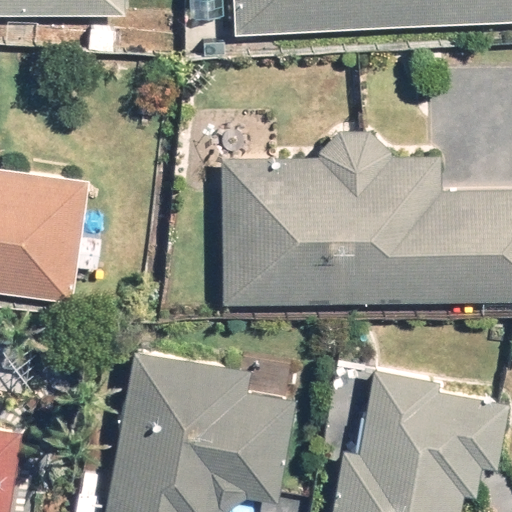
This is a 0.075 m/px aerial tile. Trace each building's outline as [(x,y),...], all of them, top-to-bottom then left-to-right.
[(511,9),(511,0),(239,0),(239,14),(511,9)] [(230,146),(228,293),(511,290),(511,176),(448,177),(448,146),(395,147),(395,144),(394,141),(393,138),(391,136),(390,133),(388,131),(386,129),(384,127),(382,125),(380,123),(377,122),(375,121),(372,119),(369,119),(367,118),(364,117),(361,117),(358,117),(355,117),(352,118),(349,118),(347,119),(344,120),(342,122),(339,123),(337,125),(334,126),(332,128),(330,130),(329,133),(327,135),(326,138),(325,140),(324,143),(323,146),(230,146)] [(0,278),(73,289),(89,166),(0,154),(0,278)] [(227,511),(230,500),(248,487),(282,493),(300,388),(254,380),(259,351),(140,330),(108,511),(227,511)] [(482,485),(487,457),(504,459),(511,405),(511,391),(442,380),(444,369),(375,359),(362,441),(342,438),(330,511),(508,511),(509,511),(465,505),(468,483),(482,485)] [(0,511),(8,511),(25,416),(0,412),(0,511)]
